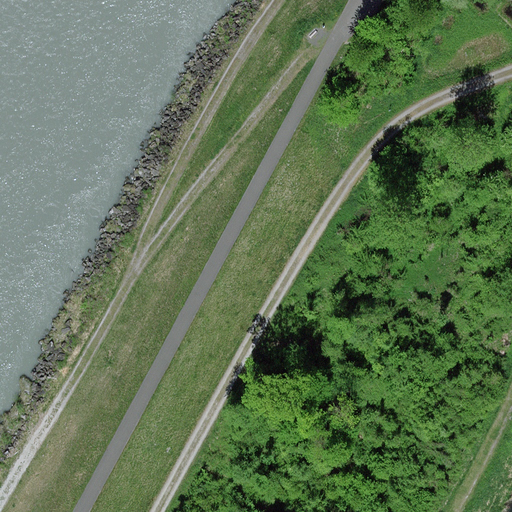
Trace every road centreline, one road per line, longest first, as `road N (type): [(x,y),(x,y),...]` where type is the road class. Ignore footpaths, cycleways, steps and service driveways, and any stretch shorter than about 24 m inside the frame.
road 1 (track): [(76,511),(355,0)]
road 2 (track): [(278,0),(243,50),(130,265),(100,345),(2,511)]
road 3 (track): [(511,73),(369,159),(169,511)]
road 4 (track): [(130,265),(355,0)]
